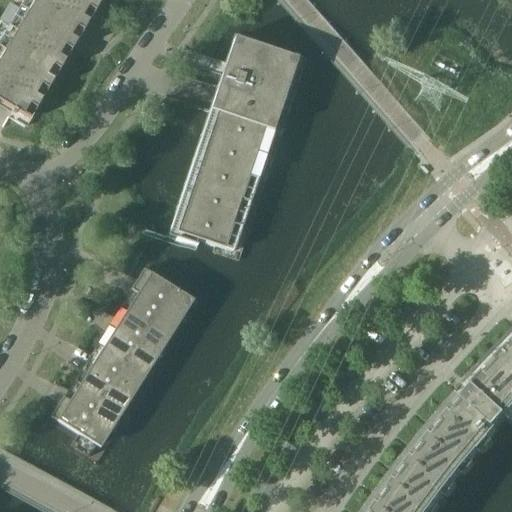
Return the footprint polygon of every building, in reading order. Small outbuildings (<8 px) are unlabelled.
[(25,128),(101,0),(25,0),(0,42),(0,104),(12,112),(8,118),(25,128)] [(232,253),(296,61),(241,42),(176,235),(178,235),(177,240),(176,240),(176,241),(196,248),(198,242),(232,253)] [(137,296),(138,295),(176,319),(188,300),(150,276),(143,271),(130,292),(137,296)] [(138,295),(137,296),(126,313),(165,337),(176,319),(138,295)] [(165,337),(126,313),(115,331),(153,356),(165,337)] [(153,356),(115,331),(103,350),(142,374),(153,356)] [(374,511),(431,511),(432,511),(442,497),(453,483),(464,470),(475,457),(486,444),(498,431),(497,430),(505,420),(511,426),(511,346),(508,350),(496,363),(484,376),(471,389),(472,389),(473,390),(464,400),(463,399),(426,443),(385,498),(374,511)] [(142,374),(103,350),(92,368),(130,392),(142,374)] [(80,386),(119,410),(130,392),(92,368),(80,386)] [(69,404),(107,429),(119,410),(80,386),(70,403),(69,404)] [(57,423),(78,437),(71,447),(89,458),(107,429),(69,404),(70,403),(62,399),(49,419),(57,423)]
